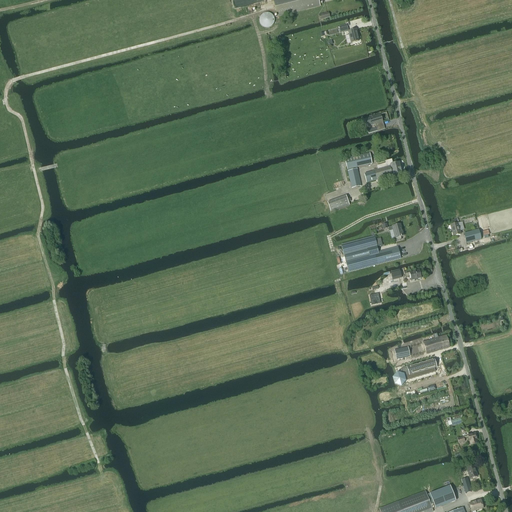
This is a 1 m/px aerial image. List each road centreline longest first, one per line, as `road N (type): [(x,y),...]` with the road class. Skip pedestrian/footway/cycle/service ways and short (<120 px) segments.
road 1 (track): [(98,463),(64,367),(39,233),(42,203),(6,89),(24,76),(271,8)]
road 2 (tertiary): [(506,511),(369,0)]
